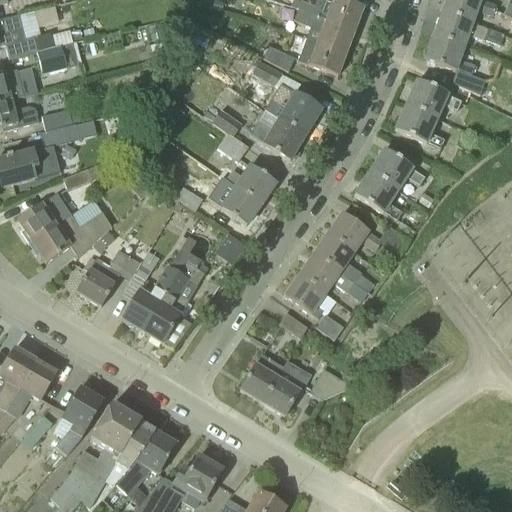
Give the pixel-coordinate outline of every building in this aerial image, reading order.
[(333,0),(317,0),(314,8),(301,2),(300,4),(296,13),(354,34),(363,11),(333,0)] [(445,0),(440,15),(472,27),(477,13),(492,19),(496,8),(481,3),(473,0),(445,0)] [(224,5),(214,2),(212,9),(221,12),(224,5)] [(511,22),(511,8),(507,6),(502,18),(511,22)] [(346,57),(354,34),(296,13),(292,25),(319,35),(315,46),(346,57)] [(431,41),(462,53),(467,39),(483,45),(484,44),(499,50),(504,38),(488,32),(488,33),(472,27),(440,15),(431,41)] [(216,17),(209,18),(207,24),(211,29),(217,28),(219,22),(216,17)] [(0,23),(0,50),(4,49),(7,62),(35,55),(51,51),(47,36),(24,43),(17,19),(0,23)] [(160,27),(148,30),(151,44),(163,41),(160,27)] [(462,53),(431,41),(423,63),(455,75),(456,73),(464,76),(459,90),(480,98),(485,84),(471,79),(475,68),(459,63),(462,53)] [(71,46),(59,48),(65,72),(77,69),(71,46)] [(296,65),(306,69),(337,80),(346,57),(315,46),(311,55),(301,51),(296,65)] [(59,48),(51,51),(35,55),(41,79),(65,72),(59,48)] [(262,62),(287,75),(294,62),(268,51),(262,62)] [(293,95),(297,87),(258,67),(252,79),(276,92),(278,88),(292,95),(293,95)] [(22,100),(15,72),(0,76),(0,105),(9,103),(22,100)] [(460,105),(447,99),(448,98),(415,84),(410,96),(442,110),(443,108),(456,114),(460,105)] [(277,122),(305,140),(322,113),(293,95),(292,95),(278,88),(276,92),(271,100),(285,109),(277,122)] [(404,109),(437,123),(442,110),(410,96),(404,109)] [(25,110),(12,114),(9,103),(0,105),(0,131),(0,132),(1,135),(16,131),(37,125),(35,114),(34,112),(32,110),(28,110),(25,110)] [(168,137),(183,115),(166,103),(151,125),(168,137)] [(431,135),(437,123),(404,109),(399,121),(431,135)] [(71,115),(73,127),(92,124),(90,112),(71,115)] [(68,113),(40,120),(44,135),(71,128),(68,113)] [(240,129),(220,114),(211,126),(226,137),(232,140),(240,129)] [(431,135),(399,121),(393,134),(426,148),(427,147),(440,153),(444,144),(430,137),(431,135)] [(305,140),(277,122),(269,134),(255,126),(248,137),(261,146),(260,148),(289,166),(305,140)] [(71,128),(44,135),(39,136),(43,153),(78,144),(74,127),(71,128)] [(247,151),(232,140),(226,137),(216,152),(236,166),(247,151)] [(31,170),(36,169),(32,153),(10,159),(10,157),(4,159),(4,160),(0,161),(0,179),(3,189),(35,183),(31,170)] [(382,153),(375,164),(405,183),(406,181),(418,190),(424,181),(412,173),(413,172),(382,153)] [(368,175),(397,194),(405,183),(375,164),(368,175)] [(247,168),(239,180),(233,190),(261,209),(276,187),(247,168)] [(225,184),(232,174),(224,169),(217,179),(225,184)] [(90,184),(86,173),(62,183),(66,193),(90,184)] [(389,206),(397,194),(368,175),(360,187),(389,206)] [(179,192),(168,185),(162,195),(174,202),(179,192)] [(388,207),(389,206),(360,187),(353,198),(383,218),(384,216),(396,224),(402,216),(388,207)] [(193,216),(201,203),(182,190),(173,204),(193,216)] [(247,230),(261,209),(233,190),(218,211),(247,230)] [(433,202),(423,196),(418,204),(428,210),(433,202)] [(70,219),(61,207),(55,198),(42,208),(41,206),(15,223),(30,245),(70,219)] [(44,267),(69,251),(75,261),(92,246),(105,233),(110,229),(101,216),(78,231),(70,220),(70,219),(30,245),(44,267)] [(378,242),(368,236),(341,217),(326,239),(352,258),(361,246),(375,255),(381,246),(377,244),(378,242)] [(409,243),(414,234),(400,225),(395,233),(406,241),(409,243)] [(388,229),(378,244),(381,246),(396,257),(406,241),(388,229)] [(113,242),(105,233),(92,246),(100,254),(113,242)] [(231,268),(244,249),(227,237),(214,256),(231,268)] [(311,260),(365,299),(373,288),(360,278),(360,277),(346,267),(352,258),(326,239),(311,260)] [(137,293),(143,283),(133,276),(129,283),(121,299),(130,304),(119,323),(141,335),(174,281),(177,277),(184,265),(189,257),(188,257),(195,245),(187,240),(167,271),(165,269),(147,299),(137,293)] [(74,295),(99,310),(118,277),(129,283),(133,276),(139,267),(117,254),(107,271),(93,262),(74,295)] [(133,276),(143,283),(157,261),(146,254),(139,267),(133,276)] [(189,257),(184,265),(190,268),(195,271),(200,264),(189,257)] [(324,299),(332,287),(360,306),(365,299),(311,260),(297,280),(324,299)] [(190,268),(184,265),(177,277),(174,281),(141,335),(161,348),(162,346),(173,352),(189,328),(177,321),(187,305),(178,300),(186,285),(195,291),(204,277),(195,271),(190,268)] [(283,300),(310,319),(311,319),(316,322),(322,314),(317,310),(324,299),(297,280),(283,300)] [(306,331),(284,317),(277,327),(299,342),(306,331)] [(333,344),(342,331),(324,319),(315,332),(333,344)] [(11,352),(0,371),(0,412),(4,415),(33,364),(11,352)] [(262,406),(276,380),(282,371),(260,358),(254,368),(253,368),(253,369),(251,368),(246,377),(248,378),(239,393),(262,406)] [(0,437),(13,421),(16,423),(20,416),(18,415),(29,397),(39,403),(55,377),(33,364),(4,415),(0,412),(0,437)] [(276,380),(262,406),(284,419),(299,393),(301,394),(309,379),(286,365),(282,371),(276,380)] [(350,390),(322,372),(308,396),(320,403),(350,390)] [(78,444),(103,405),(78,391),(60,421),(71,428),(67,435),(53,450),(63,459),(78,444)] [(55,511),(71,511),(78,505),(86,511),(137,426),(108,408),(87,444),(102,452),(96,463),(82,455),(66,482),(48,502),(58,510),(55,511)] [(39,423),(29,434),(21,443),(30,451),(48,431),(39,423)] [(88,511),(114,469),(126,476),(139,458),(153,435),(137,426),(86,511),(88,511)] [(157,478),(176,448),(153,435),(139,458),(126,476),(114,489),(125,498),(133,489),(135,490),(143,481),(147,472),(157,478)] [(163,481),(136,511),(175,511),(180,504),(193,511),(194,511),(199,503),(202,505),(203,503),(206,505),(212,494),(209,493),(220,474),(195,460),(188,474),(181,470),(172,487),(163,481)] [(284,511),(285,511),(255,495),(245,511),(241,511),(227,503),(220,511),(284,511)]
